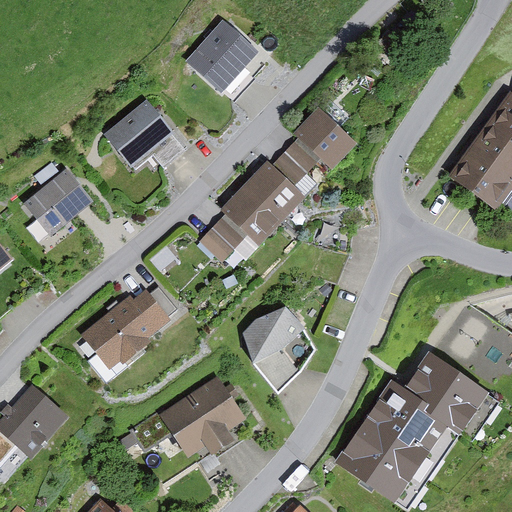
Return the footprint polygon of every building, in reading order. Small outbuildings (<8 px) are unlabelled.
[(270,53),(230,19),(191,65),(230,98),(270,53)] [(511,100),(452,180),(497,213),(511,192),(511,100)] [(153,103),(111,137),(139,171),(156,157),(169,173),(194,153),(153,103)] [(366,146),(327,111),(288,154),(316,179),(331,162),(342,173),(366,146)] [(314,198),(274,164),(204,243),(229,265),(254,237),(269,249),(314,198)] [(73,170),(29,205),(57,239),(100,204),(73,170)] [(0,236),(0,280),(21,263),(0,236)] [(139,303),(135,298),(88,336),(117,372),(128,363),(132,368),(160,346),(155,340),(177,323),(153,292),(139,303)] [(260,322),(247,337),(261,369),(300,353),(312,332),(294,310),(260,322)] [(412,391),(396,380),(342,462),(416,510),(467,433),(482,443),(509,401),(436,354),(412,391)] [(222,378),(166,417),(196,461),(213,449),(220,459),(243,443),(236,433),(253,421),(222,378)] [(17,441),(0,460),(0,467),(18,483),(73,417),(38,387),(3,429),(17,441)] [(117,511),(103,500),(92,511),(117,511)]
